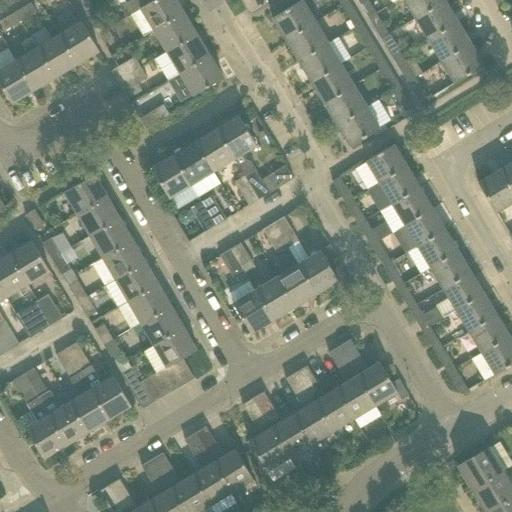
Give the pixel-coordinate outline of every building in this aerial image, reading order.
[(0,0),(0,12),(12,5),(8,0),(0,0)] [(80,0),(78,2),(95,29),(104,23),(89,0),(80,0)] [(142,0),(125,0),(126,2),(119,6),(123,12),(142,0)] [(142,0),(123,12),(126,18),(131,15),(144,36),(153,31),(184,12),(176,0),(142,0)] [(285,39),(315,21),(302,0),(301,0),(272,18),(285,39)] [(368,0),(364,0),(360,3),(369,18),(376,13),(368,0)] [(444,0),(420,0),(408,7),(420,26),(450,8),(444,0)] [(349,1),(341,6),(350,20),(357,15),(349,1)] [(31,2),(16,12),(22,21),(37,12),(31,2)] [(450,8),(420,26),(431,45),(461,27),(450,8)] [(6,31),(22,21),(16,12),(0,21),(6,31)] [(166,52),(197,34),(184,12),(153,31),(166,52)] [(380,20),(373,24),(382,39),(389,35),(380,20)] [(77,64),(99,51),(81,21),(59,34),(77,64)] [(298,61),(328,43),(315,21),(285,39),(298,61)] [(362,22),(354,27),(363,41),(370,37),(362,22)] [(114,38),(104,23),(95,29),(104,45),(114,38)] [(461,27),(431,45),(443,64),(473,46),(461,27)] [(56,77),(77,64),(59,34),(37,47),(56,77)] [(209,55),(197,34),(166,52),(179,73),(209,55)] [(21,43),(27,53),(16,60),(34,90),(56,77),(37,47),(32,37),(21,43)] [(393,41),(386,46),(394,60),(402,56),(393,41)] [(311,82),(341,64),(328,43),(298,61),(311,82)] [(375,44),(367,48),(376,63),(383,58),(375,44)] [(443,64),(454,83),(484,65),(473,46),(443,64)] [(179,73),(193,96),(223,78),(209,55),(179,73)] [(134,57),(111,71),(118,82),(140,68),(134,57)] [(16,60),(0,69),(0,84),(12,104),(34,90),(16,60)] [(405,61),(398,66),(407,81),(415,77),(406,63),(405,61)] [(324,103),(354,85),(341,64),(311,82),(324,103)] [(388,65),(380,70),(389,84),(396,79),(388,65)] [(118,82),(124,92),(146,78),(140,68),(118,82)] [(130,98),(142,91),(138,83),(138,84),(126,91),(130,98)] [(419,83),(411,88),(420,103),(428,99),(419,83)] [(337,125),(367,107),(354,85),(324,103),(337,125)] [(401,87),(393,91),(401,105),(409,100),(401,87)] [(146,129),(170,115),(163,104),(140,119),(146,129)] [(350,146),(380,128),(367,107),(337,125),(350,146)] [(246,160),(242,154),(257,145),(238,115),(216,129),(235,159),(244,174),(244,175),(259,199),(270,193),(261,180),(251,162),(246,160)] [(213,172),(235,159),(216,129),(194,142),(213,172)] [(213,172),(194,142),(173,155),(192,184),(199,197),(220,184),(213,172)] [(367,160),(367,161),(379,181),(407,165),(394,143),(367,160)] [(192,184),(173,155),(151,168),(169,198),(192,184)] [(511,162),(500,170),(511,190),(511,162)] [(407,165),(379,181),(392,203),(420,186),(407,165)] [(511,190),(500,170),(478,183),(496,212),(511,202),(511,190)] [(95,174),(64,192),(77,214),(108,196),(95,174)] [(234,181),(249,206),(259,199),(244,175),(234,181)] [(270,193),(277,189),(269,175),(261,180),(270,193)] [(340,177),(332,182),(345,202),(352,198),(340,177)] [(420,186),(392,203),(405,224),(433,208),(420,186)] [(201,201),(216,225),(226,219),(212,195),(201,201)] [(90,236),(120,218),(108,196),(77,214),(90,236)] [(352,198),(345,202),(358,224),(365,219),(352,198)] [(206,232),(216,225),(201,201),(191,207),(206,232)] [(433,208),(405,224),(418,246),(446,229),(433,208)] [(25,215),(32,226),(34,229),(44,224),(35,209),(25,215)] [(299,241),(284,217),(273,223),(288,247),(299,241)] [(133,240),(120,218),(90,236),(103,258),(133,240)] [(358,224),(371,246),(379,242),(378,241),(392,233),(386,222),(372,230),(365,219),(358,224)] [(273,223),(263,230),(277,253),(288,247),(273,223)] [(418,246),(431,267),(458,251),(446,229),(418,246)] [(51,259),(61,253),(52,238),(42,244),(51,259)] [(115,280),(146,262),(133,240),(103,258),(115,280)] [(31,241),(9,254),(27,284),(49,270),(31,241)] [(371,246),(384,266),(391,262),(379,242),(371,246)] [(255,267),(241,243),(231,249),(245,273),(255,267)] [(332,270),(342,264),(330,245),(298,264),(316,294),(338,281),(332,270)] [(220,256),(234,278),(234,280),(245,273),(231,249),(220,256)] [(458,251),(431,267),(444,289),(471,272),(458,251)] [(61,253),(51,259),(65,281),(74,275),(70,269),(61,253)] [(0,287),(6,297),(27,284),(9,254),(0,259),(0,287)] [(128,302),(159,284),(146,262),(115,280),(128,302)] [(384,266),(397,288),(404,284),(391,262),(384,266)] [(295,307),(316,294),(298,264),(277,277),(295,307)] [(471,272),(444,289),(456,310),(484,293),(471,272)] [(74,275),(65,281),(77,302),(87,297),(74,275)] [(274,320),(295,307),(277,277),(255,290),(274,320)] [(140,323),(171,305),(159,284),(128,302),(140,323)] [(397,288),(406,303),(409,309),(417,305),(404,284),(397,288)] [(19,344),(0,312),(0,300),(6,297),(0,287),(0,336),(9,351),(19,344)] [(233,303),(240,315),(251,333),(274,320),(255,290),(233,303)] [(456,310),(469,332),(497,315),(484,293),(456,310)] [(52,325),(63,318),(48,294),(38,301),(52,325)] [(87,297),(77,302),(86,317),(96,312),(87,297)] [(38,301),(16,314),(30,338),(52,325),(38,301)] [(153,345),(184,327),(171,305),(140,323),(153,345)] [(409,309),(417,322),(422,331),(430,326),(444,318),(437,307),(423,315),(417,305),(409,309)] [(469,332),(482,353),(510,336),(497,315),(469,332)] [(103,324),(95,329),(105,345),(113,340),(103,324)] [(422,331),(431,345),(435,352),(443,348),(430,326),(422,331)] [(172,363),(183,358),(197,349),(184,327),(153,345),(166,367),(172,363)] [(0,356),(9,351),(0,336),(0,356)] [(495,374),(511,364),(511,340),(510,336),(482,353),(472,359),(484,380),(495,374)] [(113,340),(105,345),(114,360),(118,367),(127,361),(123,354),(122,355),(113,340)] [(405,388),(399,379),(392,383),(379,362),(368,369),(350,340),(341,346),(375,406),(405,388)] [(109,419),(131,406),(113,376),(102,383),(91,365),(77,342),(67,348),(81,372),(91,389),(109,419)] [(341,346),(329,353),(347,382),(336,389),(353,419),(375,406),(341,346)] [(67,348),(56,355),(70,378),(81,372),(67,348)] [(435,352),(446,371),(448,374),(456,369),(443,348),(435,352)] [(184,384),(195,378),(183,358),(172,363),(184,384)] [(138,383),(130,369),(131,368),(127,361),(118,367),(122,373),(130,388),(138,383)] [(166,367),(162,369),(174,390),(184,384),(172,363),(166,367)] [(325,395),(307,366),(296,372),(331,432),(353,419),(336,389),(325,395)] [(48,391),(34,368),(23,375),(66,445),(88,432),(69,402),(70,402),(64,392),(54,397),(50,390),(48,391)] [(162,369),(151,375),(164,396),(174,390),(162,369)] [(456,369),(448,374),(461,394),(468,390),(456,369)] [(296,372),(286,379),(303,408),(292,415),(309,445),(331,432),(296,372)] [(37,422),(26,429),(44,459),(66,445),(23,375),(13,381),(37,422)] [(151,375),(141,381),(153,402),(164,396),(151,375)] [(130,388),(142,409),(153,402),(141,381),(138,383),(130,388)] [(88,432),(109,419),(91,389),(70,402),(69,402),(88,432)] [(282,421),(264,392),(253,398),(288,458),(309,445),(292,415),(282,421)] [(260,434),(249,441),(267,471),(288,458),(253,398),(242,405),(260,434)] [(253,479),(235,449),(224,456),(206,427),(196,433),(230,493),(253,479)] [(196,433),(185,440),(202,469),(191,476),(209,506),(230,493),(196,433)] [(458,466),(472,490),(503,471),(489,447),(458,466)] [(181,482),(163,453),(152,459),(183,511),(198,511),(209,506),(191,476),(181,482)] [(183,511),(152,459),(141,466),(159,496),(148,502),(153,511),(183,511)] [(485,511),(488,511),(511,497),(511,484),(503,471),(472,490),(485,511)] [(138,508),(120,479),(109,485),(125,511),(153,511),(148,502),(138,508)] [(125,511),(109,485),(98,492),(110,511),(125,511)] [(285,497),(281,489),(275,493),(279,501),(285,497)] [(511,511),(511,497),(488,511),(511,511)]
